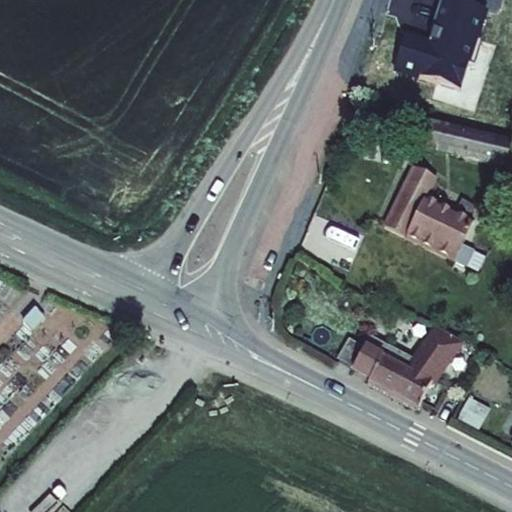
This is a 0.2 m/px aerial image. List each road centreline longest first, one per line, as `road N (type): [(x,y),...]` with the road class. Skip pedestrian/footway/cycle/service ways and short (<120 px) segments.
road 1 (tertiary): [(205,315),(333,0)]
road 2 (tertiary): [(331,0),(148,284)]
road 3 (tertiary): [(511,486),(321,389)]
road 4 (tertiary): [(148,284),(0,214)]
road 5 (tertiary): [(0,247),(132,311)]
road 6 (tertiary): [(321,389),(205,315)]
road 7 (tertiary): [(193,339),(321,389)]
